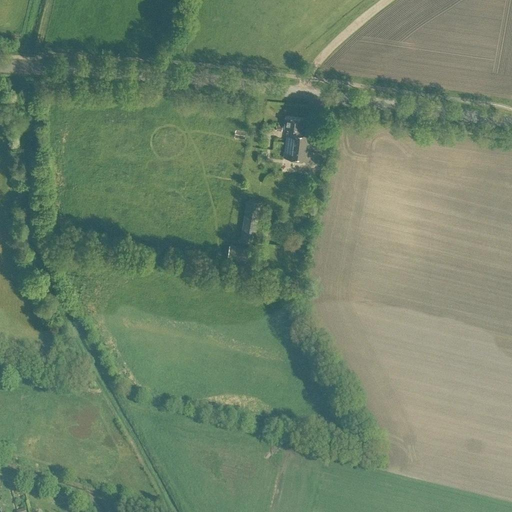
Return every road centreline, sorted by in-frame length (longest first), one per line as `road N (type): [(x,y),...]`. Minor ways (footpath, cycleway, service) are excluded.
road 1 (tertiary): [(511,121),(180,76),(0,66)]
road 2 (track): [(301,92),(320,58),(387,0)]
